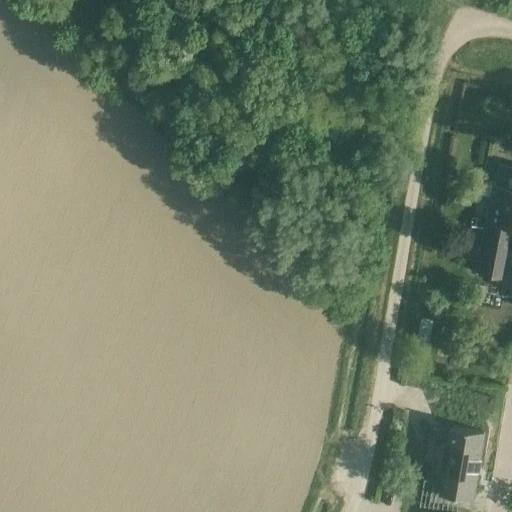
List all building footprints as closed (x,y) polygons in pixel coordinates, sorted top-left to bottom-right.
[(229,0),(226,10),(242,16),(247,0),(229,0)] [(153,87),(140,66),(133,56),(120,64),(126,75),(139,95),(153,87)] [(258,134),(250,151),(261,156),(269,140),(258,134)] [(478,273),(492,276),(503,278),(511,226),(511,166),(500,165),(499,175),(505,176),(503,185),(486,182),(483,196),(492,197),(489,219),(487,219),(478,273)] [(492,425),(458,420),(455,437),(450,436),(446,456),(453,458),(448,483),(446,490),(479,497),(481,490),(492,425)]
